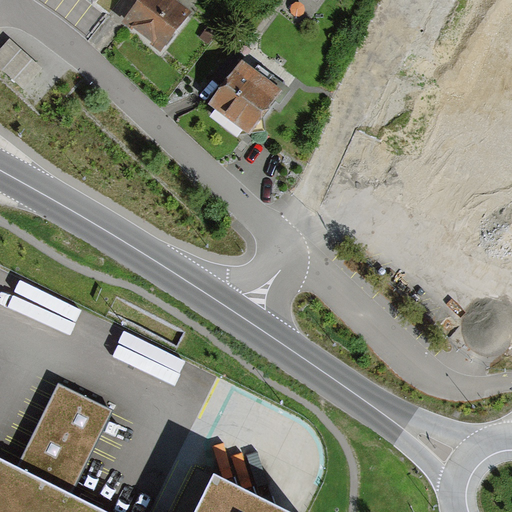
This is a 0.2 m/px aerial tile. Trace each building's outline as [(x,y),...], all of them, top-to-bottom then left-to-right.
[(184,14),(165,0),(145,0),(128,23),(160,47),(184,14)] [(511,291),(511,0),(439,0),(318,177),(504,303),(511,291)] [(8,42),(0,50),(0,65),(25,87),(41,70),(8,42)] [(242,64),(213,111),(254,136),(283,89),(242,64)] [(262,511),(215,488),(202,511),(91,511),(70,501),(114,414),(59,387),(15,474),(0,466),(0,511),(262,511)]
